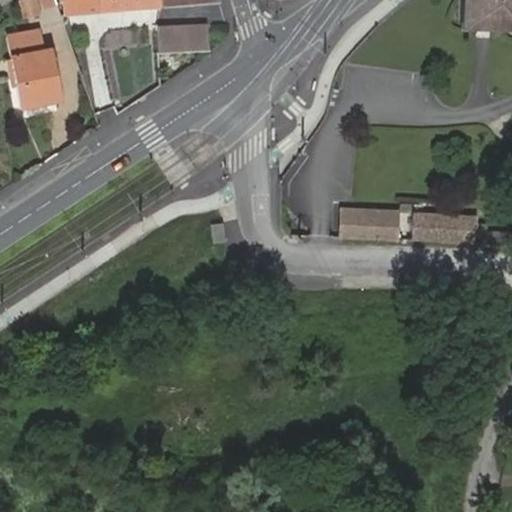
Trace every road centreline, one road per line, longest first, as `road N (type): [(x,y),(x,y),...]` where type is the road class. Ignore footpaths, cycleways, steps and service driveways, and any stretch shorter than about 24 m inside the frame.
road 1 (residential): [(262,62),(252,195),(255,224),(278,255),(511,263)]
road 2 (tertiary): [(0,234),(262,62)]
